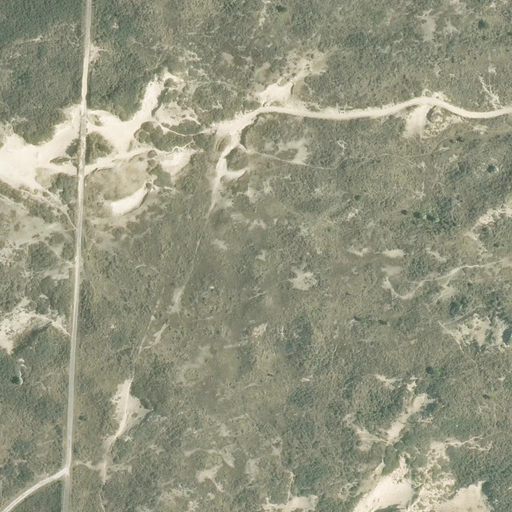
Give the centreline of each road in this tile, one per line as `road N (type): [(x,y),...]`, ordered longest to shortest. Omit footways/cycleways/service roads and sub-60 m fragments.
road 1 (track): [(65,511),(89,0)]
road 2 (unknown): [(215,131),(260,110),(330,117),(420,101),(473,114),(511,110)]
